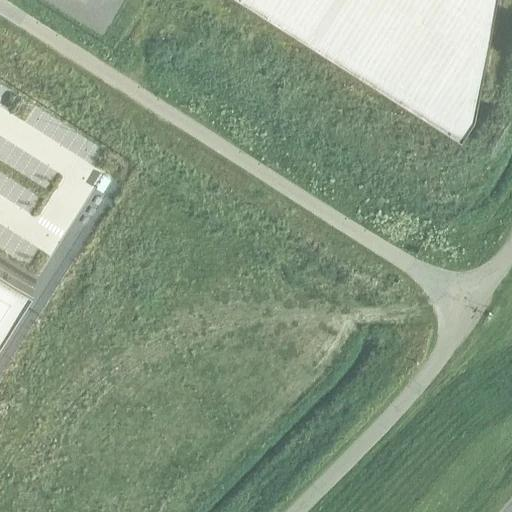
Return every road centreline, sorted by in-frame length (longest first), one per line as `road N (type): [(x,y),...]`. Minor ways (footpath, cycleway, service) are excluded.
road 1 (unclassified): [(0,4),(475,305)]
road 2 (unclassified): [(475,305),(436,367),(297,511)]
